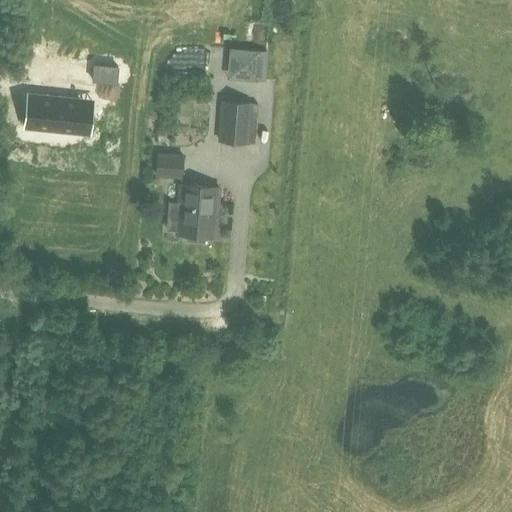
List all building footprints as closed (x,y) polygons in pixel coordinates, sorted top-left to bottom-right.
[(268,51),(259,50),(244,49),(242,78),(257,79),(266,80),(268,51)] [(94,64),(92,80),(116,82),(118,66),(94,64)] [(77,130),(80,99),(28,94),(25,125),(77,131),(77,130)] [(247,142),(250,102),(223,100),(220,140),(247,142)] [(157,154),(156,176),(181,177),(182,156),(157,154)] [(180,184),(177,225),(177,234),(186,235),(186,240),(204,241),(205,236),(215,237),(216,228),(219,186),(180,184)]
